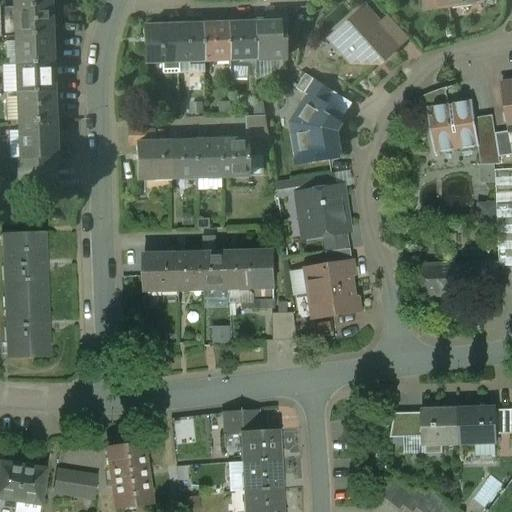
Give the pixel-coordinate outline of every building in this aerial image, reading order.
[(421,0),(423,11),(448,8),(447,0),(421,0)] [(18,8),(14,8),(15,22),(18,22),(19,36),(53,35),(51,6),(18,8)] [(14,8),(2,9),(3,37),(15,37),(19,36),(18,22),(15,22),(14,8)] [(375,30),(359,12),(333,36),(344,48),(343,56),(349,62),(372,63),(378,58),(386,58),(398,47),(397,45),(406,37),(388,18),(375,30)] [(266,16),(267,23),(254,23),(254,24),(256,61),(284,60),(282,16),(266,16)] [(254,24),(228,25),(229,57),(229,60),(241,60),(241,63),(256,62),(256,61),(254,24)] [(177,26),(145,27),(145,26),(144,26),(145,77),(147,77),(146,64),(163,63),(164,63),(163,60),(178,60),(178,26),(177,25),(177,26)] [(203,25),(178,26),(178,60),(179,62),(191,62),(191,59),(204,58),(203,25)] [(228,25),(203,25),(204,58),(205,61),(216,61),(216,57),(229,57),(228,25)] [(19,36),(15,37),(16,51),(20,51),(20,65),(54,64),(53,35),(19,36)] [(178,74),(178,60),(163,60),(164,63),(163,63),(164,74),(178,74)] [(20,65),(16,65),(17,79),(21,78),(22,94),(47,93),(55,93),(54,64),(20,65)] [(332,92),(305,75),(296,89),(308,97),(309,96),(323,106),(332,92)] [(511,83),(502,85),(507,112),(504,116),(505,123),(509,126),(510,133),(511,132),(511,83)] [(55,93),(47,93),(22,94),(17,94),(18,109),(22,109),(23,123),(28,123),(56,122),(55,93)] [(323,106),(309,96),(308,97),(293,122),(299,126),(294,134),(296,149),(306,148),(308,164),(338,159),(333,133),(343,118),(323,106)] [(473,103),(428,110),(435,154),(478,148),(478,149),(479,149),(480,148),(475,120),(473,103)] [(493,117),(475,120),(480,148),(479,149),(481,167),(501,166),(500,159),(496,135),(493,117)] [(56,122),(28,123),(23,123),(19,123),(20,144),(24,144),(25,159),(19,160),(19,161),(55,159),(57,159),(56,122)] [(510,133),(496,135),(500,159),(511,156),(511,143),(510,133)] [(247,140),(222,141),(223,173),(223,177),(234,177),(234,173),(248,173),(247,140)] [(222,141),(196,142),(197,174),(197,178),(210,178),(210,174),(223,173),(222,141)] [(196,142),(171,143),(172,175),(173,179),(184,179),(184,175),(197,174),(196,142)] [(171,143),(137,144),(139,180),(157,179),(157,176),(172,175),(171,143)] [(55,159),(19,161),(20,182),(56,180),(55,159)] [(332,175),(276,184),(279,200),(302,196),(302,195),(334,190),(332,175)] [(334,190),(302,195),(302,196),(304,210),(299,215),(300,222),(307,225),(309,239),(324,236),(327,254),(351,250),(349,233),(351,232),(349,217),(346,217),(342,188),(334,190)] [(5,298),(47,296),(45,235),(3,236),(5,298)] [(275,252),(256,253),(256,254),(257,285),(256,285),(257,310),(277,309),(275,252)] [(256,254),(231,255),(231,286),(231,290),(243,290),(243,286),(256,285),(257,285),(256,254)] [(205,286),(204,255),(179,256),(180,287),(180,291),(191,291),(191,287),(205,286)] [(231,255),(204,255),(205,286),(205,291),(217,291),(217,286),(231,286),(231,255)] [(179,256),(145,256),(146,293),(165,292),(164,288),(180,287),(179,256)] [(354,262),(306,270),(310,295),(354,288),(353,278),(356,277),(354,262)] [(483,263),(422,266),(424,298),(500,295),(499,264),(483,264),(483,263)] [(354,288),(310,295),(314,321),(362,313),(359,298),(356,299),(354,288)] [(47,296),(5,298),(7,359),(49,357),(47,296)] [(295,315),(273,316),(274,342),(298,342),(295,315)] [(233,325),(215,326),(216,343),(234,343),(233,325)] [(496,409),(459,410),(461,446),(497,445),(497,436),(496,412),(496,409)] [(459,410),(422,412),(423,438),(424,448),(426,448),(426,455),(443,455),(442,447),(461,446),(459,410)] [(511,411),(496,412),(497,436),(511,435),(511,411)] [(257,413),(224,415),(225,436),(241,436),(241,435),(258,434),(257,413)] [(422,415),(396,416),(392,439),(423,438),(422,415)] [(258,434),(241,435),(241,436),(242,450),(245,450),(246,463),(279,461),(277,433),(258,434)] [(143,444),(106,449),(116,510),(151,504),(143,444)] [(246,463),(243,463),(244,478),(247,478),(247,492),(281,491),(279,461),(246,463)] [(22,468),(0,464),(0,499),(17,502),(22,468)] [(45,471),(22,468),(17,502),(40,506),(45,471)] [(67,474),(57,473),(54,493),(64,494),(67,474)] [(77,476),(67,474),(64,494),(74,496),(77,476)] [(87,478),(77,476),(74,496),(84,497),(87,478)] [(96,479),(87,478),(84,497),(94,499),(96,479)] [(395,478),(381,497),(391,504),(405,485),(395,478)] [(405,485),(391,504),(401,511),(404,507),(404,506),(415,492),(414,492),(405,485)] [(427,494),(418,487),(414,492),(415,492),(404,506),(404,507),(410,511),(415,511),(418,510),(417,509),(428,495),(427,494)] [(431,489),(427,494),(428,495),(417,509),(418,510),(420,511),(430,511),(441,497),(431,489)] [(247,492),(244,492),(245,508),(248,508),(248,511),(281,511),(281,491),(247,492)] [(441,497),(430,511),(444,511),(450,504),(441,497)]
